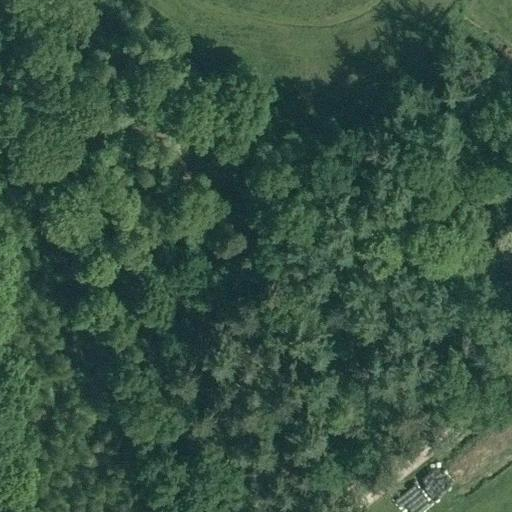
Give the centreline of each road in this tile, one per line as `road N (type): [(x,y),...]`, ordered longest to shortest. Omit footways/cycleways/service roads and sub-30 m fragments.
road 1 (track): [(50,100),(232,511)]
road 2 (track): [(351,511),(511,386)]
